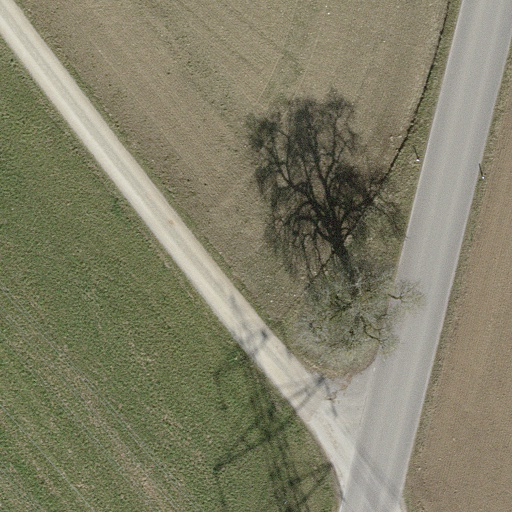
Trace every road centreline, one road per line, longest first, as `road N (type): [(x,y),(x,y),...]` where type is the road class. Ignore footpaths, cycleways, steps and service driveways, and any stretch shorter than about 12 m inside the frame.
road 1 (track): [(0,9),(288,380),(378,479)]
road 2 (tertiary): [(370,511),(494,0)]
